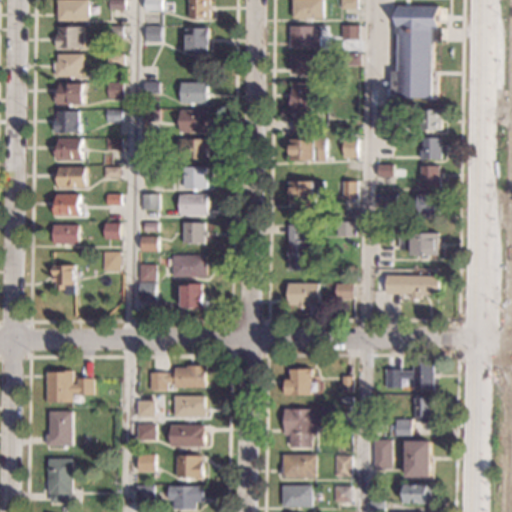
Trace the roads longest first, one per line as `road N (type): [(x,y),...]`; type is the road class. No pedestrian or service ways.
road 1 (residential): [(511,342),(439,335),(0,338)]
road 2 (residential): [(244,511),(253,0)]
road 3 (residential): [(8,511),(17,0)]
road 4 (secondary): [(477,0),(473,511)]
